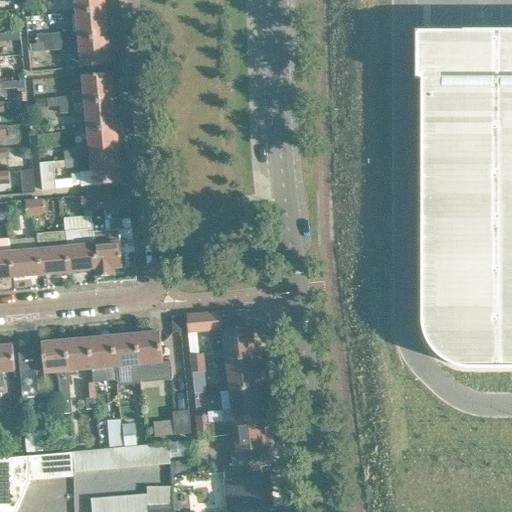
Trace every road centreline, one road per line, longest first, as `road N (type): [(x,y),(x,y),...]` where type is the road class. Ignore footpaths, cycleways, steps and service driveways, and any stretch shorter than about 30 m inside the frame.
road 1 (tertiary): [(278,0),(280,126),(322,511)]
road 2 (residential): [(0,310),(156,295),(126,0)]
